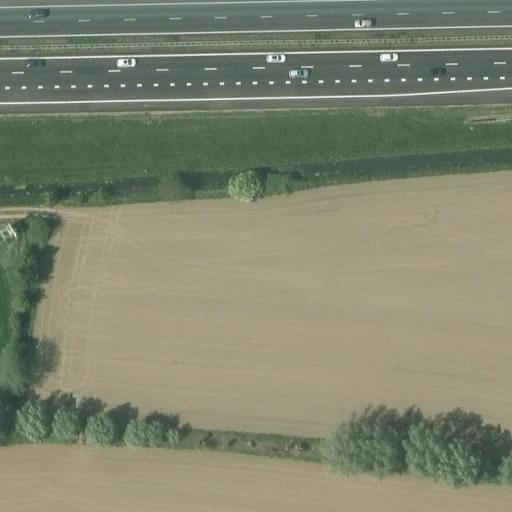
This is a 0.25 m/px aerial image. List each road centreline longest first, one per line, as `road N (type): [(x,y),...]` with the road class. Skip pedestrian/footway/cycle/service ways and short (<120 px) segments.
road 1 (motorway): [(0,73),(511,63)]
road 2 (motorway): [(511,11),(0,21)]
